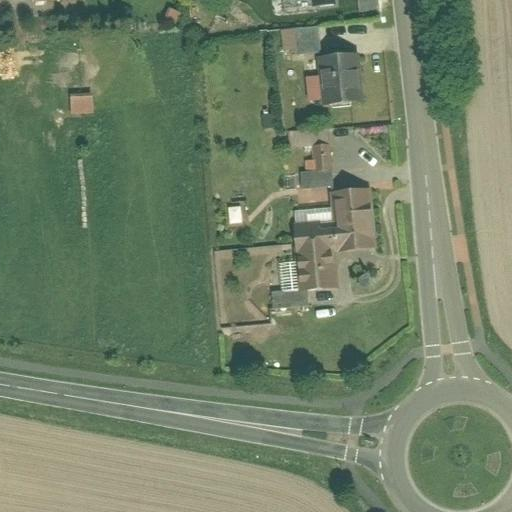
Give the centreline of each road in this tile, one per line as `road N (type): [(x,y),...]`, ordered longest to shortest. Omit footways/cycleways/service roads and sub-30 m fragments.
road 1 (secondary): [(408,0),(459,394)]
road 2 (tertiary): [(391,454),(0,388)]
